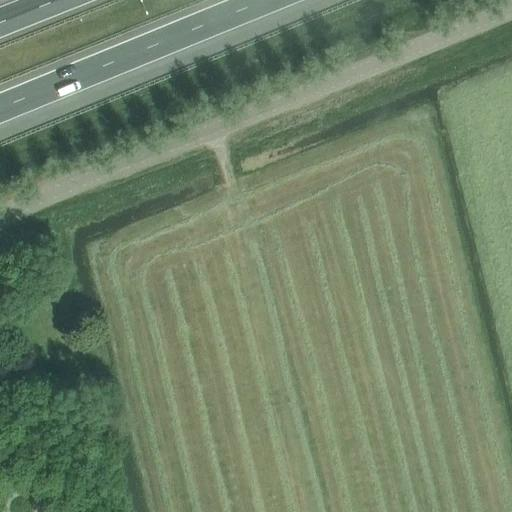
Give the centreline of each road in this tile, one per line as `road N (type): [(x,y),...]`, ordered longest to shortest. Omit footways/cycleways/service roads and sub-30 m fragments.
road 1 (tertiary): [(0,218),(511,6)]
road 2 (motorway): [(0,108),(264,0)]
